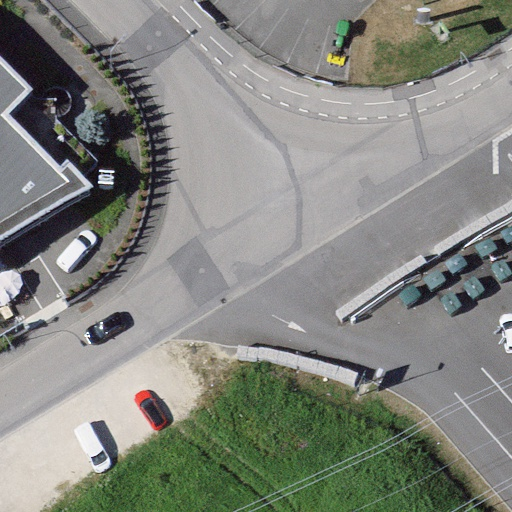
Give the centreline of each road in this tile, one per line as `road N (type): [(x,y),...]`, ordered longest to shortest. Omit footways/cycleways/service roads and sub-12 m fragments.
road 1 (residential): [(0,404),(296,224)]
road 2 (residential): [(296,224),(234,121),(114,0)]
road 3 (residential): [(296,224),(376,186),(511,101)]
